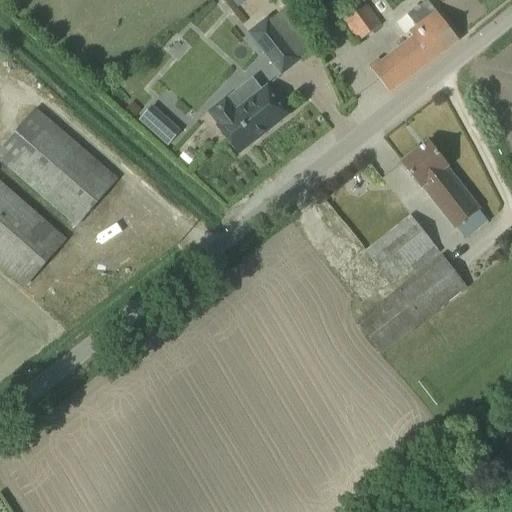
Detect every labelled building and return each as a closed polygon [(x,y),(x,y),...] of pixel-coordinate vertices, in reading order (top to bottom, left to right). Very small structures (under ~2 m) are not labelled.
[(379,60),(369,67),(389,93),(458,41),(427,0),(395,24),(404,36),(409,33),(414,39),(382,64),(379,60)] [(343,21),(359,43),(381,26),(365,5),(343,21)] [(267,19),(249,33),(268,58),(281,75),(300,60),(297,57),(314,43),(286,7),(269,21),(267,19)] [(235,112),(225,99),(208,113),(218,125),(216,127),(238,155),(289,115),(267,87),(235,112)] [(153,105),(139,120),(167,146),(181,131),(153,105)] [(116,180),(35,111),(0,153),(0,161),(76,226),(116,180)] [(478,210),(445,168),(447,167),(428,143),(402,163),(454,229),(455,228),(465,240),(487,223),(478,210)] [(0,265),(24,286),(64,240),(0,184),(0,265)] [(439,253),(411,217),(365,253),(389,284),(409,268),(414,274),(439,253)] [(467,289),(441,256),(356,323),(382,356),(467,289)]
